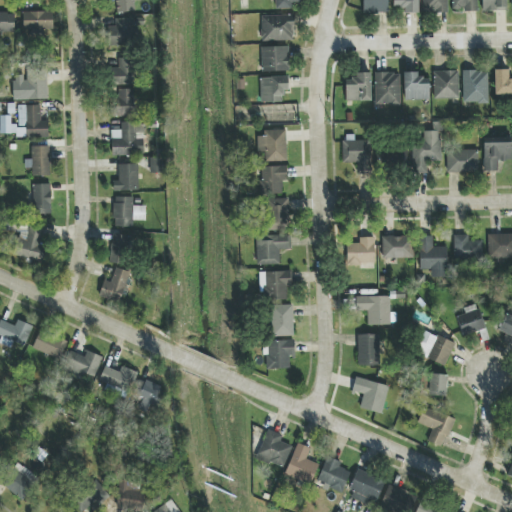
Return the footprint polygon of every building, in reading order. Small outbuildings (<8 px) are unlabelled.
[(140,1),(140,0),(115,0),(116,12),(135,12),(134,1),(140,1)] [(300,0),(275,0),(275,10),(293,9),(293,3),(300,3),(300,0)] [(387,0),(362,0),(363,13),(388,13),(387,0)] [(419,13),(418,0),(392,0),(393,9),(404,8),(404,14),(419,13)] [(448,13),(447,0),(422,0),(422,13),(448,13)] [(477,0),(451,0),(452,13),(477,13),(477,0)] [(481,0),(482,12),(507,11),(506,0),(481,0)] [(24,12),(23,30),(53,30),(53,12),(24,12)] [(0,32),(15,32),(14,13),(0,13),(0,32)] [(294,15),(261,16),(262,42),(294,41),(294,15)] [(132,19),(116,18),(115,27),(109,27),(109,45),(131,46),(132,19)] [(289,71),(289,47),(261,48),(262,72),(289,71)] [(134,85),(134,58),(116,58),(116,85),(134,85)] [(27,100),(47,99),(47,69),(27,69),(27,100)] [(494,70),(495,95),(511,94),(511,78),(509,79),(508,70),(494,70)] [(459,98),(458,71),(433,72),(434,99),(459,98)] [(488,103),(488,71),(462,72),(463,104),(488,103)] [(404,101),(430,100),(429,78),(418,78),(418,72),(403,73),(404,101)] [(371,73),(356,73),(356,79),(345,79),(346,102),(371,101),(371,73)] [(375,106),(400,105),(400,73),(374,74),(375,106)] [(261,102),(283,102),(283,91),(288,91),(288,77),(260,78),(261,102)] [(118,90),(118,99),(110,99),(110,117),(134,116),(133,89),(118,90)] [(19,126),(27,126),(27,138),(48,138),(48,121),(41,121),(40,105),(18,106),(19,126)] [(111,130),(112,156),(144,155),(143,123),(121,123),(121,130),(111,130)] [(257,136),(258,161),(287,160),(286,130),(264,131),(264,136),(257,136)] [(440,161),(440,131),(424,131),(424,139),(411,140),(412,173),(426,172),(426,161),(440,161)] [(483,171),(498,171),(498,160),(511,160),(511,138),(483,138),(483,171)] [(342,163),(357,164),(357,174),(370,175),(371,141),(342,141),(342,163)] [(32,177),(50,176),(49,146),(31,147),(32,177)] [(478,151),(447,150),(446,173),(478,173),(478,151)] [(151,158),(151,173),(163,173),(163,158),(151,158)] [(138,164),(118,165),(119,182),(115,182),(115,191),(138,191),(138,164)] [(261,167),(261,195),(283,194),(282,181),(287,181),(287,167),(261,167)] [(51,185),(33,184),(33,194),(29,194),(29,214),(50,214),(51,185)] [(145,221),(145,206),(133,206),(134,198),(114,197),(113,227),(132,227),(133,221),(145,221)] [(288,199),(268,200),(268,231),(289,231),(288,199)] [(12,255),(41,263),(46,244),(40,243),(44,230),(29,226),(25,240),(17,238),(12,255)] [(511,258),(511,234),(487,234),(488,258),(511,258)] [(110,264),(128,265),(129,236),(112,235),(110,264)] [(257,265),(280,264),(279,250),(291,249),(290,235),(256,236),(257,265)] [(433,236),(419,237),(419,270),(430,270),(430,278),(447,277),(447,247),(433,247),(433,236)] [(469,236),(453,236),(454,260),(482,260),(481,241),(469,241),(469,236)] [(412,237),(382,237),(383,259),(413,258),(412,237)] [(375,264),(374,239),(348,240),(349,265),(375,264)] [(104,280),(99,298),(121,303),(129,272),(115,268),(111,282),(104,280)] [(292,287),(291,271),(260,272),(261,300),(287,300),(286,287),(292,287)] [(368,322),(390,321),(390,296),(356,297),(356,312),(367,311),(368,322)] [(271,306),(272,337),(293,336),(293,305),(271,306)] [(497,330),(511,337),(511,317),(505,314),(497,330)] [(0,339),(0,343),(11,349),(14,341),(24,346),(32,326),(18,320),(15,326),(0,320),(0,321),(0,336),(1,337),(0,339)] [(59,361),(67,342),(41,330),(32,348),(59,361)] [(417,356),(447,365),(454,341),(423,333),(417,356)] [(357,335),(358,366),(380,366),(379,335),(357,335)] [(289,369),(289,358),(295,358),(294,341),(267,341),(267,369),(289,369)] [(67,351),(62,366),(94,379),(102,357),(87,351),(85,358),(67,351)] [(120,371),(104,367),(99,383),(119,389),(118,393),(127,396),(135,371),(121,367),(120,371)] [(447,375),(431,375),(430,396),(446,397),(447,375)] [(352,392),(363,395),(359,408),(382,414),(390,387),(356,377),(352,392)] [(135,398),(145,403),(158,408),(167,390),(143,379),(135,398)] [(454,420),(425,407),(417,423),(432,430),(427,441),(442,448),(454,420)] [(256,458),(282,469),(292,447),(280,442),(282,436),(268,430),(256,458)] [(311,449),(298,443),(284,474),(310,486),(319,465),(306,459),(311,449)] [(350,472),(340,468),(342,463),(327,457),(317,482),(342,492),(350,472)] [(22,501),(39,481),(21,465),(3,486),(22,501)] [(376,502),(385,481),(359,470),(348,497),(367,505),(369,499),(376,502)] [(80,511),(85,511),(106,493),(94,480),(71,502),(80,511)] [(146,511),(146,491),(139,491),(139,486),(130,486),(130,481),(118,481),(117,510),(146,511)] [(401,511),(409,511),(416,495),(389,485),(381,504),(401,511)] [(153,511),(179,511),(171,500),(153,511)]
